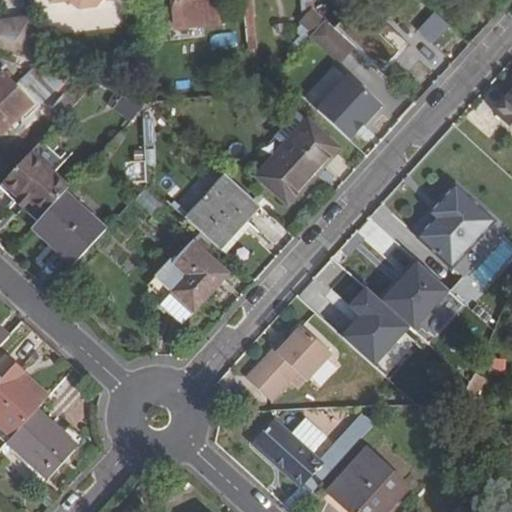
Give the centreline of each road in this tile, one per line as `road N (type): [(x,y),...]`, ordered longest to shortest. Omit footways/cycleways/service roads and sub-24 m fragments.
road 1 (residential): [(181,390),(511,26)]
road 2 (residential): [(130,395),(0,276)]
